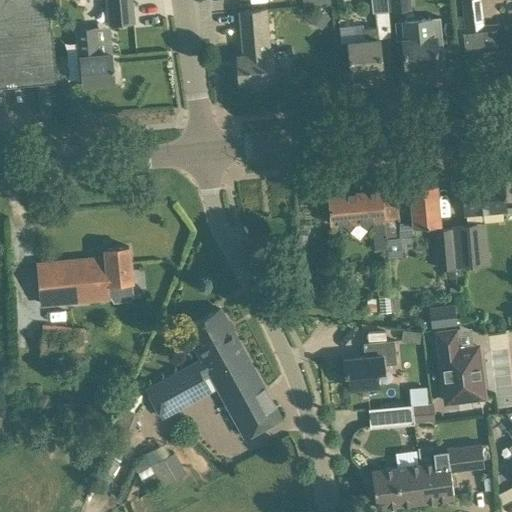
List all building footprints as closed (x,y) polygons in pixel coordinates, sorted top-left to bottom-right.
[(0,0),(0,80),(56,75),(49,0),(0,0)] [(131,0),(107,0),(110,24),(134,22),(131,0)] [(387,0),(371,0),(373,12),(389,10),(388,9),(387,0)] [(387,0),(388,9),(389,10),(389,12),(409,10),(408,0),(387,0)] [(463,0),(466,26),(458,27),(461,53),(501,49),(498,23),(482,24),(479,0),(463,0)] [(237,55),(239,82),(274,79),(272,47),(268,48),(265,7),(239,9),(243,54),(237,55)] [(396,40),(402,39),(405,67),(438,63),(436,36),(442,35),(440,17),(395,21),(396,40)] [(80,62),(82,82),(115,79),(112,53),(97,54),(95,26),(77,27),(80,62)] [(378,37),(377,26),(363,27),(364,39),(347,40),(351,72),(382,69),(379,37),(378,37)] [(460,180),(463,212),(483,210),(507,207),(504,176),(460,180)] [(410,190),(395,191),(400,235),(414,234),(413,225),(440,223),(436,183),(409,185),(410,190)] [(395,186),(327,193),(330,222),(338,221),(349,229),(357,220),(366,227),(375,218),(383,217),(384,237),(400,235),(395,191),(395,186)] [(486,222),(453,225),(453,227),(455,266),(489,264),(486,222)] [(439,235),(433,236),(436,268),(447,267),(448,278),(455,277),(455,266),(453,227),(438,228),(439,235)] [(105,256),(37,262),(42,304),(99,298),(99,297),(110,296),(114,300),(130,299),(132,294),(132,289),(128,246),(104,248),(105,256)] [(429,306),(430,316),(431,325),(456,322),(454,303),(429,306)] [(208,389),(201,375),(209,370),(245,435),(279,416),(220,307),(202,317),(185,327),(203,358),(147,389),(162,415),(208,389)] [(39,357),(40,357),(81,361),(84,329),(42,325),(39,357)] [(458,327),(435,329),(444,401),(445,401),(443,387),(457,385),(459,399),(488,396),(480,343),(473,344),(460,345),(458,327)] [(364,356),(343,358),(344,373),(348,372),(349,387),(379,384),(378,370),(384,369),(384,365),(396,363),(394,339),(363,342),(364,356)] [(143,404),(131,398),(125,408),(139,415),(143,404)] [(403,405),(394,406),(395,423),(413,421),(412,404),(403,405)] [(123,410),(111,441),(124,446),(125,447),(137,416),(123,410)] [(0,433),(8,415),(0,411),(0,433)] [(111,441),(108,440),(105,451),(120,457),(124,446),(111,441)] [(165,440),(142,451),(151,470),(139,476),(144,486),(157,480),(159,485),(182,473),(165,440)] [(427,462),(419,463),(424,500),(454,496),(450,469),(484,465),(481,443),(426,450),(427,462)] [(424,500),(419,463),(371,469),(376,507),(424,500)] [(492,475),(483,477),(485,489),(494,488),(492,475)] [(511,483),(495,491),(500,501),(511,495),(511,483)]
